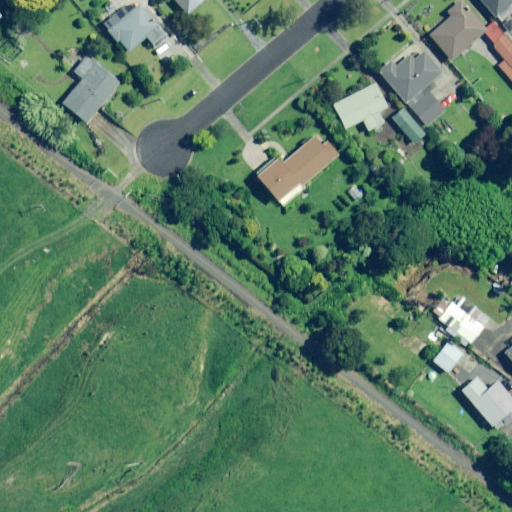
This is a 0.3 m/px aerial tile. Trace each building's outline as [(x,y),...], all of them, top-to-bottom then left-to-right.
[(202,0),(172,0),(185,15),(202,0)] [(485,28),(461,0),(459,0),(446,12),(450,17),(428,35),(450,61),(482,34),(505,61),(499,66),(511,81),(511,45),(492,22),(485,28)] [(511,0),(478,0),(498,22),(511,10),(511,0)] [(167,40),(139,4),(106,31),(116,43),(118,42),(127,53),(146,38),(155,49),(161,44),(167,40)] [(425,127),(459,99),(454,93),(462,87),(443,64),(438,68),(424,51),(413,61),(408,54),(394,67),(390,62),(378,73),(404,102),(425,127)] [(118,82),(86,56),(73,72),(81,78),(61,104),(85,123),(118,82)] [(387,108),(375,84),(332,105),(344,129),(362,120),(367,131),(383,123),(377,112),(387,108)] [(424,134),(402,109),(391,119),(413,144),(424,134)] [(337,155),(317,132),(280,164),(276,159),(255,176),(282,207),(301,191),(298,188),(337,155)] [(408,152),(397,140),(384,151),(395,163),(408,152)] [(354,186),(346,193),(356,204),(363,196),(354,186)] [(475,309),(469,316),(444,295),(431,311),(438,317),(437,319),(445,326),(443,329),(466,348),(469,344),(489,320),(475,309)] [(436,326),(428,335),(442,346),(450,337),(436,326)] [(462,354),(447,342),(432,362),(447,373),(462,354)] [(487,390),(476,377),(460,391),(496,433),(511,418),(511,399),(497,381),(487,390)]
